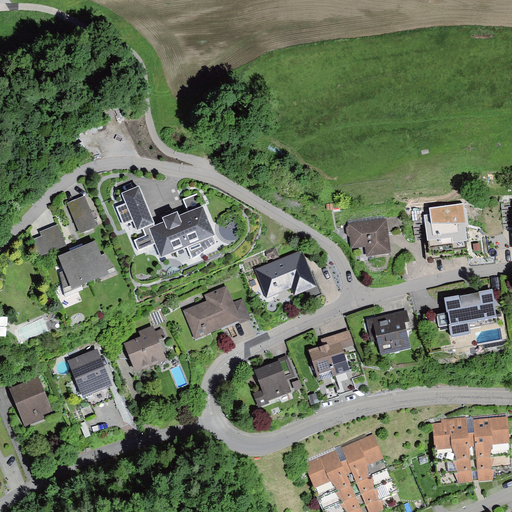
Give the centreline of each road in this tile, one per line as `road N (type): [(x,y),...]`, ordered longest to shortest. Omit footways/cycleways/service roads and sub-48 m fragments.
road 1 (residential): [(213,419),(225,436),(254,445),(376,405),(511,396)]
road 2 (residential): [(220,181),(135,163),(94,166),(58,185),(0,247)]
road 3 (residential): [(213,419),(75,466),(0,504)]
road 4 (residential): [(351,298),(223,364),(211,385),(213,419)]
road 5 (residential): [(220,181),(331,248),(345,263),(351,298)]
road 6 (residential): [(351,298),(511,268)]
